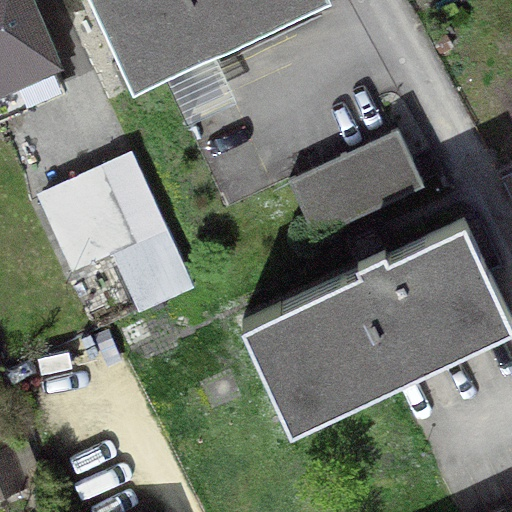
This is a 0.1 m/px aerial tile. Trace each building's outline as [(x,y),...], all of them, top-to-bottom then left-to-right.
[(39,0),(0,0),(0,81),(63,54),(39,0)] [(97,0),(133,77),(298,0),(97,0)] [(405,123),(292,172),(317,229),(429,180),(405,123)] [(140,155),(44,199),(82,281),(120,263),(146,320),(204,294),(140,155)] [(511,323),(463,221),(248,324),(297,426),(511,323)] [(11,446),(0,449),(0,491),(24,483),(11,446)]
